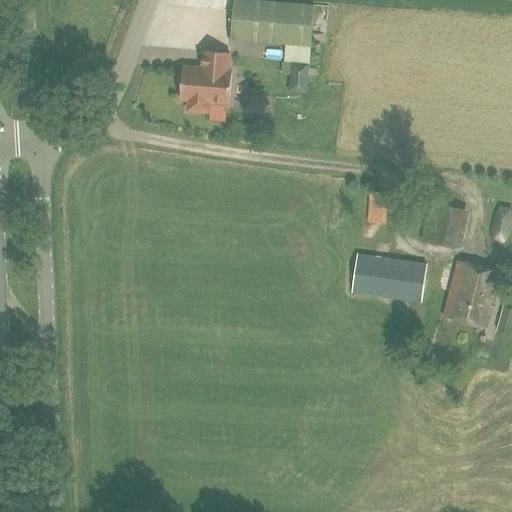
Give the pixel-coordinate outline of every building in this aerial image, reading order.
[(311,46),(315,5),(258,0),(234,0),(231,39),(311,46)] [(228,70),(230,53),(204,51),(203,68),(183,67),(181,99),(190,100),(189,110),(208,111),(209,101),(230,103),(232,71),(228,70)] [(387,223),(388,193),(369,192),(368,222),(387,223)] [(510,211),(502,209),(496,217),(493,230),(495,241),(503,242),(509,234),(511,220),(510,211)] [(422,302),(427,264),(358,255),(353,292),(422,302)] [(489,328),(503,272),(460,261),(445,317),(489,328)] [(119,302),(119,316),(131,316),(131,302),(119,302)] [(511,334),(511,332),(511,308),(503,307),(497,330),(511,334)]
